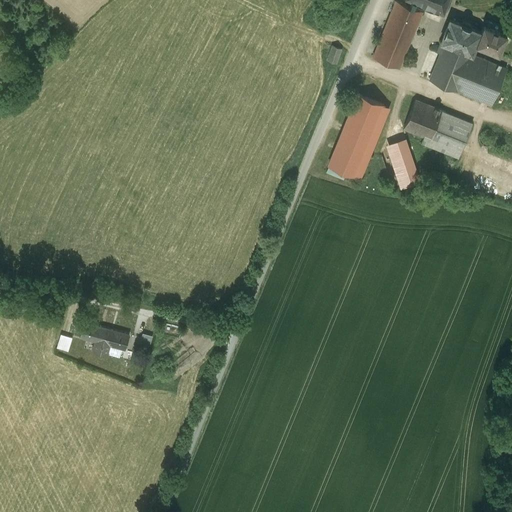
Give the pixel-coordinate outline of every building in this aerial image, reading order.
[(396,0),(373,57),(399,67),(422,11),(396,0)] [(448,0),(411,0),(443,13),(448,0)] [(472,24),(463,21),(462,24),(450,19),(440,42),(473,55),(478,45),(499,53),(507,34),(485,26),(483,32),(471,27),(472,24)] [(473,55),(440,42),(436,52),(440,53),(429,80),(511,112),(511,59),(510,58),(506,69),(473,55)] [(342,49),(332,45),(327,61),(336,64),(342,49)] [(358,94),(329,166),(354,176),(384,104),(358,94)] [(438,110),(415,100),(404,128),(427,137),(438,110)] [(472,123),(438,110),(427,137),(461,151),(472,123)] [(421,181),(407,137),(386,143),(401,188),(421,181)] [(129,334),(84,321),(80,336),(92,339),(91,342),(90,347),(103,351),(109,353),(110,349),(111,345),(125,349),(129,334)] [(69,349),(73,336),(61,332),(57,346),(69,349)] [(124,353),(110,349),(109,353),(103,351),(102,357),(121,362),(124,353)]
